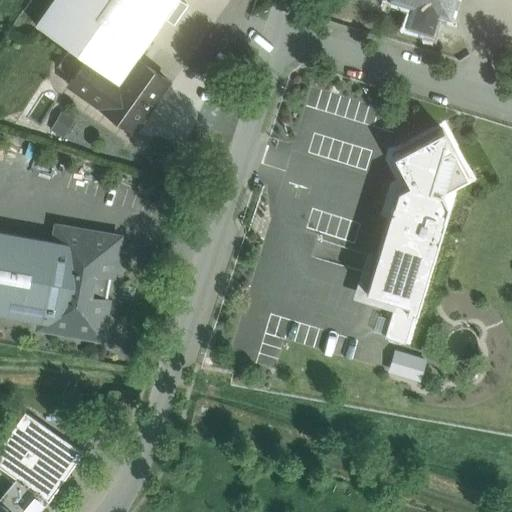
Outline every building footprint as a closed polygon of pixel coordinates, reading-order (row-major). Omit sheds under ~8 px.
[(51,0),(35,24),(85,59),(118,82),(135,57),(175,0),(51,0)] [(397,0),(448,15),(452,0),(397,0)] [(135,57),(118,82),(85,59),(68,84),(133,129),(168,80),(135,57)] [(51,128),(63,134),(73,116),(61,110),(51,128)] [(442,128),(393,154),(408,183),(397,188),(392,202),(441,217),(446,203),(440,192),(468,177),(442,128)] [(392,202),(365,290),(395,299),(384,336),(404,342),(442,218),(441,217),(392,202)] [(118,239),(59,228),(57,241),(42,321),(41,326),(98,335),(118,239)] [(0,312),(42,321),(57,241),(0,230),(0,312)] [(424,360),(402,352),(396,372),(419,379),(424,360)] [(83,453),(25,412),(0,446),(0,467),(22,484),(47,501),(48,502),(83,453)] [(22,484),(2,508),(7,511),(37,511),(47,501),(22,484)]
